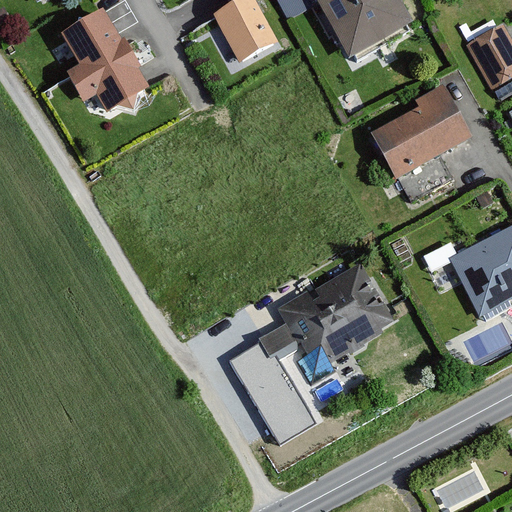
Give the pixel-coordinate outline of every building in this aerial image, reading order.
[(254,0),(246,0),(211,17),(235,67),(277,46),(254,0)] [(309,0),(278,0),(286,15),(311,3),(309,0)] [(398,0),(314,0),(350,66),(415,30),(398,0)] [(103,15),(63,38),(80,69),(66,77),(82,105),(97,97),(105,112),(145,89),(103,15)] [(511,36),(506,26),(467,46),(493,93),(511,83),(511,36)] [(420,112),(374,136),(397,179),(470,139),(442,89),(415,103),(420,112)] [(511,229),(450,261),(481,320),(511,303),(511,229)] [(358,263),(275,312),(284,326),(259,341),(270,359),(291,347),(312,383),(334,370),(332,361),(395,324),(358,263)]
